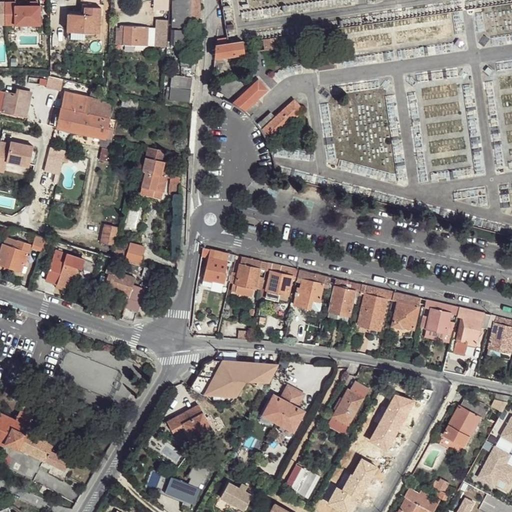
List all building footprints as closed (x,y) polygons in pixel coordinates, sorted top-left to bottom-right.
[(200,0),(173,0),(172,27),(186,27),(186,19),(200,19),(200,0)] [(16,2),(5,2),(5,25),(40,25),(40,6),(16,6),(16,2)] [(85,14),(69,14),(69,32),(86,33),(101,33),(101,7),(85,7),(85,14)] [(155,29),(121,25),(121,30),(121,31),(125,31),(124,44),(167,49),(169,19),(156,18),(155,29)] [(124,44),(125,31),(121,31),(121,30),(117,30),(116,44),(124,44)] [(86,33),(69,32),(68,41),(86,41),(86,33)] [(189,33),(172,32),(171,46),(190,46),(189,33)] [(276,37),(262,39),(264,48),(264,51),(277,49),(276,37)] [(228,43),(216,45),(215,57),(223,56),(244,53),(242,41),(228,43)] [(250,41),(242,41),(244,53),(252,53),(250,41)] [(188,103),(193,79),(174,75),(168,99),(188,103)] [(256,80),(231,104),(243,112),(257,100),(266,90),(256,80)] [(16,95),(6,93),(2,111),(24,116),(29,93),(17,91),(16,95)] [(108,125),(113,103),(65,93),(58,127),(106,138),(108,125)] [(139,101),(131,100),(129,108),(137,109),(139,101)] [(261,104),(257,100),(243,112),(248,117),(261,104)] [(273,118),(260,130),(267,144),(303,110),(293,100),(273,118)] [(269,113),(256,126),(260,130),(273,118),(269,113)] [(10,146),(0,144),(0,164),(5,165),(5,163),(28,168),(32,149),(10,144),(10,146)] [(109,149),(101,147),(98,159),(106,162),(109,149)] [(164,150),(149,147),(143,171),(144,172),(162,176),(166,162),(162,161),(164,150)] [(65,149),(62,161),(66,161),(67,156),(70,157),(72,151),(65,149)] [(162,176),(144,172),(139,193),(155,197),(156,190),(164,191),(168,177),(162,176)] [(180,176),(171,176),(170,183),(179,184),(180,184),(180,176)] [(164,191),(156,190),(155,197),(163,199),(164,191)] [(106,224),(101,243),(115,246),(119,227),(106,224)] [(30,242),(17,238),(6,235),(3,243),(0,251),(0,264),(2,265),(15,269),(20,271),(28,248),(38,251),(42,236),(32,233),(30,242)] [(127,251),(115,247),(113,257),(119,258),(125,260),(140,264),(145,247),(130,242),(127,251)] [(212,250),(203,247),(202,256),(208,258),(209,257),(210,257),(212,250)] [(78,258),(55,250),(45,280),(56,284),(63,286),(70,289),(76,270),(81,270),(83,260),(78,258)] [(229,254),(212,250),(210,257),(209,257),(208,258),(203,279),(212,282),(213,280),(224,283),(226,274),(225,273),(227,266),(228,261),(227,260),(228,256),(229,254)] [(261,261),(255,260),(243,257),(239,272),(237,284),(235,291),(252,294),(254,287),(256,288),(258,276),(260,267),(261,261)] [(299,270),(267,263),(266,268),(271,271),(293,276),(298,277),(299,270)] [(15,269),(2,265),(1,270),(13,274),(15,269)] [(114,268),(108,266),(106,272),(109,273),(105,287),(130,295),(134,284),(136,277),(113,270),(114,268)] [(230,282),(237,284),(239,272),(232,270),(230,282)] [(331,277),(299,270),(298,277),(297,280),(300,281),(303,281),(301,288),(299,287),(299,290),(297,290),(296,296),(297,296),(295,305),(311,308),(313,301),(319,302),(320,296),(326,297),(330,282),(331,277)] [(293,276),(271,271),(267,289),(268,289),(266,297),(275,300),(276,296),(280,297),(281,290),(290,291),(293,276)] [(264,277),(258,276),(256,288),(262,289),(264,277)] [(360,293),(361,284),(335,278),(334,283),(329,312),(340,315),(340,316),(350,319),(354,299),(356,291),(360,293)] [(145,288),(134,284),(130,295),(129,298),(141,301),(145,288)] [(394,292),(361,284),(360,293),(364,294),(387,299),(392,300),(394,292)] [(387,299),(364,294),(357,325),(380,331),(387,299)] [(421,298),(400,294),(398,302),(418,306),(419,307),(421,298)] [(141,301),(129,298),(126,308),(138,312),(141,301)] [(452,305),(426,300),(424,309),(430,310),(429,318),(422,316),(420,328),(451,336),(454,324),(448,322),(452,305)] [(319,302),(313,301),(311,308),(319,310),(321,302),(319,302)] [(418,306),(398,302),(392,326),(401,329),(401,326),(413,329),(418,306)] [(457,315),(462,317),(456,340),(464,342),(465,337),(477,340),(482,321),(484,313),(464,308),(458,307),(457,315)] [(138,312),(126,308),(123,316),(122,319),(134,323),(138,312)] [(490,315),(484,313),(482,321),(488,322),(490,315)] [(511,319),(496,316),(494,324),(511,327),(511,319)] [(511,343),(511,327),(494,324),(489,348),(510,353),(511,343)] [(214,361),(206,364),(191,390),(203,395),(236,398),(246,382),(269,384),(278,366),(218,361),(214,361)] [(351,391),(349,390),(331,426),(346,434),(364,398),(369,389),(356,383),(351,391)] [(307,394),(290,385),(282,397),(300,407),(307,394)] [(282,397),(275,394),(265,415),(295,433),(306,412),(300,407),(282,397)] [(511,396),(498,394),(497,400),(508,403),(511,396)] [(489,412),(466,399),(445,434),(465,447),(482,418),(486,419),(489,412)] [(27,431),(35,411),(22,405),(15,419),(0,412),(0,442),(5,445),(6,443),(19,449),(19,448),(27,431)] [(199,407),(169,423),(174,433),(186,427),(195,445),(214,436),(199,407)] [(511,417),(511,418),(502,437),(511,442),(511,417)] [(54,444),(27,431),(19,448),(64,470),(69,461),(50,451),(54,444)] [(176,434),(181,443),(187,440),(183,431),(176,434)] [(511,453),(497,446),(483,474),(499,483),(508,466),(511,467),(511,453)] [(185,501),(183,507),(192,511),(202,488),(200,487),(202,484),(205,485),(217,463),(203,456),(198,465),(196,464),(189,477),(191,479),(189,484),(172,477),(166,494),(185,501)] [(308,470),(304,467),(292,489),(296,491),(308,470)] [(311,472),(308,470),(296,491),(300,494),(311,472)] [(321,477),(311,472),(300,494),(309,499),(321,477)] [(444,491),(448,485),(440,480),(438,483),(435,482),(431,488),(434,490),(444,491)] [(223,497),(245,509),(254,494),(247,490),(249,486),(242,482),(240,486),(231,481),(223,497)] [(254,494),(257,489),(249,486),(247,490),(254,494)] [(411,490),(406,498),(428,510),(431,511),(432,511),(440,501),(421,490),(418,494),(411,490)] [(450,495),(444,492),(441,498),(448,501),(450,495)] [(427,511),(428,510),(406,498),(398,511),(427,511)] [(467,499),(460,511),(471,511),(476,504),(467,499)]
